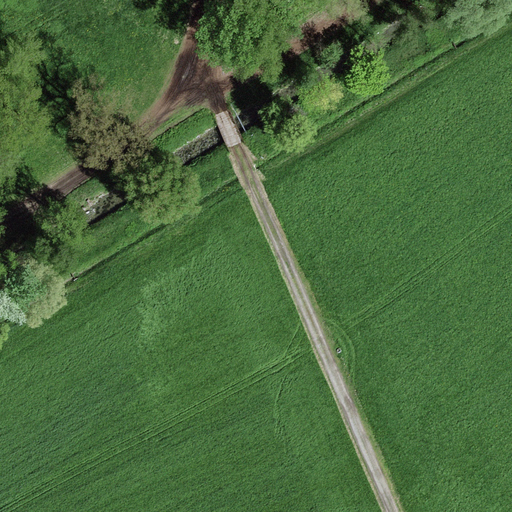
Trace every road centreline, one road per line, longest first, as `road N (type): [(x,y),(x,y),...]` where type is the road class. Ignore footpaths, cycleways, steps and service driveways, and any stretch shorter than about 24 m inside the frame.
road 1 (track): [(191,46),(396,511)]
road 2 (track): [(203,0),(178,87),(150,123),(0,225)]
road 3 (track): [(385,0),(249,78),(150,123)]
